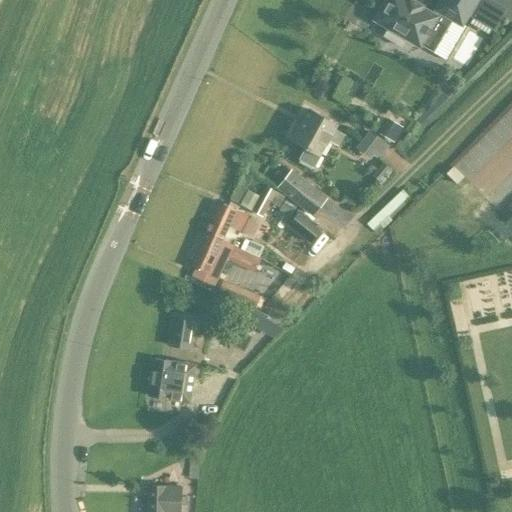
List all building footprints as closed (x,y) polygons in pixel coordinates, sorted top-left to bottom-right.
[(411,0),(384,0),(374,17),(389,26),(383,35),(401,46),(407,36),(423,46),(433,52),(451,21),(462,27),(464,25),(469,16),(473,18),(492,29),(494,31),(507,10),(489,0),(438,0),(432,11),(436,13),(435,14),(411,0)] [(292,141),(306,148),(300,159),(314,167),(328,141),(338,146),(344,135),(334,130),(337,126),(309,110),(292,141)] [(384,137),(394,142),(402,127),(392,122),(384,137)] [(369,131),(363,139),(373,146),(369,151),(378,159),(388,145),(369,131)] [(453,166),(447,172),(457,182),(463,177),(453,166)] [(314,215),(326,199),(292,171),(279,187),(314,215)] [(278,207),(284,197),(265,186),(260,197),(252,210),(263,216),(270,202),(278,207)] [(366,224),(376,235),(392,220),(390,218),(406,203),(404,201),(408,196),(402,189),(366,224)] [(252,211),(252,210),(260,197),(247,190),(239,204),(252,211)] [(284,200),(278,210),(290,217),(296,207),(284,200)] [(220,203),(206,233),(222,240),(228,226),(240,231),(247,216),(220,203)] [(310,242),(321,228),(299,211),(288,225),(310,242)] [(234,245),(222,240),(206,233),(192,264),(196,266),(191,277),(214,287),(217,278),(219,278),(220,276),(227,261),(234,245)] [(245,239),(240,248),(259,257),(264,246),(249,240),(248,241),(245,239)] [(234,245),(227,261),(254,273),(261,258),(259,257),(240,248),(234,245)] [(224,281),(219,292),(254,308),(259,296),(224,281)] [(251,310),(246,320),(265,331),(271,321),(251,310)] [(196,315),(172,312),(167,346),(191,349),(196,315)] [(188,404),(194,365),(154,360),(148,398),(188,404)] [(148,485),(146,511),(180,511),(181,486),(148,485)]
